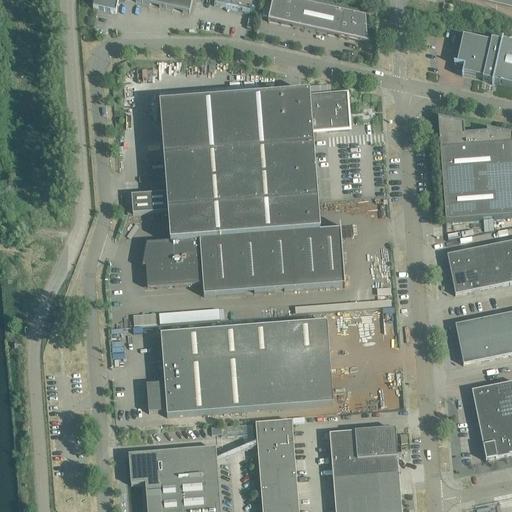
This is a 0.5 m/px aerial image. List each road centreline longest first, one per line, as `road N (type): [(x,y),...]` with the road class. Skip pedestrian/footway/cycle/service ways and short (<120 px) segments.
road 1 (unclassified): [(412,87),(223,45),(129,46),(108,54),(98,74),(107,215),(90,272)]
road 2 (unclassified): [(437,501),(405,136),(412,87)]
road 3 (unclassified): [(108,511),(90,272)]
